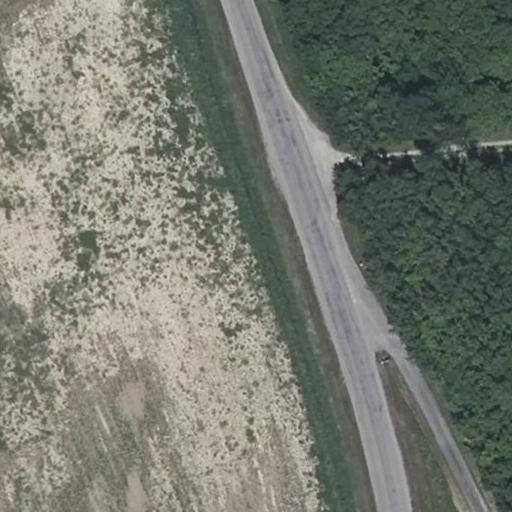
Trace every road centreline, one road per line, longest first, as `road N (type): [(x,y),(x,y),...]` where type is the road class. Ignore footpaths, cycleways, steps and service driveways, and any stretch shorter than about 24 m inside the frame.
road 1 (tertiary): [(243,0),(396,511)]
road 2 (unknown): [(334,299),(420,344),(489,511)]
